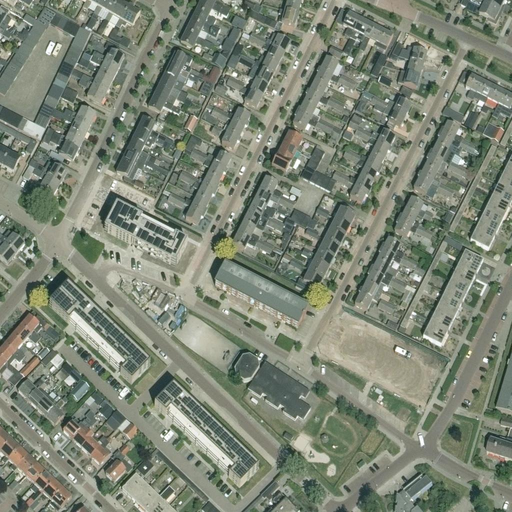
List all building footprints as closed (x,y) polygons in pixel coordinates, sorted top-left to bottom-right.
[(30,4),(23,0),(0,0),(12,8),(16,1),(27,9),(30,4)] [(88,0),(87,3),(85,1),(81,9),(85,11),(89,4),(96,8),(98,9),(103,0),(88,0)] [(103,0),(98,9),(96,8),(92,15),(97,18),(101,10),(107,14),(109,15),(117,0),(116,0),(116,1),(113,0),(103,0)] [(107,14),(103,21),(96,34),(100,37),(108,24),(112,17),(118,20),(120,21),(129,6),(128,6),(127,8),(121,4),(122,2),(118,0),(117,0),(109,15),(107,14)] [(200,0),(200,1),(228,14),(230,10),(222,6),(223,5),(215,2),(215,0),(200,0)] [(500,12),(485,4),(475,0),(463,0),(460,6),(465,9),(468,3),(482,10),(479,16),(489,21),(488,22),(495,26),(500,16),(498,16),(500,12)] [(505,0),(504,0),(486,0),(485,4),(500,12),(505,0)] [(200,1),(195,11),(207,17),(210,11),(225,19),(228,14),(200,1)] [(245,1),(242,7),(251,12),(254,6),(245,1)] [(300,5),(287,1),(283,13),(296,17),(300,5)] [(110,35),(107,40),(118,46),(121,40),(115,37),(118,30),(121,25),(124,27),(125,25),(131,28),(139,14),(132,10),(133,8),(129,6),(128,8),(120,21),(118,20),(114,28),(110,35)] [(43,9),(35,22),(31,28),(30,30),(40,36),(47,25),(53,15),(43,9)] [(195,11),(190,22),(202,28),(217,36),(219,31),(212,27),(215,21),(207,17),(195,11)] [(340,11),(334,23),(342,27),(348,15),(340,11)] [(251,12),(248,19),(249,19),(250,20),(260,25),(263,26),(273,31),(276,25),(266,20),(256,15),(251,12)] [(296,17),(283,13),(279,12),(277,16),(279,16),(277,24),(293,28),(296,17)] [(0,14),(0,30),(10,36),(13,31),(6,27),(10,21),(0,14)] [(53,15),(47,25),(53,29),(59,18),(53,15)] [(342,27),(346,29),(343,37),(349,40),(353,32),(359,21),(348,15),(342,27)] [(25,16),(23,20),(22,22),(31,28),(35,22),(25,16)] [(65,21),(59,18),(53,29),(60,32),(65,21)] [(260,25),(250,20),(247,26),(257,31),(260,25)] [(72,25),(65,21),(60,32),(66,36),(72,25)] [(353,32),(349,40),(355,43),(356,41),(361,43),(364,38),(370,26),(359,21),(353,32)] [(202,28),(190,22),(185,33),(197,39),(203,42),(206,36),(215,40),(217,36),(202,28)] [(72,25),(66,36),(73,39),(78,29),(78,28),(72,25)] [(370,26),(364,38),(361,43),(357,51),(363,53),(369,41),(375,44),(381,32),(370,26)] [(78,29),(73,39),(70,47),(81,52),(89,34),(78,29)] [(10,36),(0,30),(0,36),(8,41),(10,36)] [(30,30),(28,33),(27,35),(37,41),(40,36),(30,30)] [(375,44),(373,47),(384,53),(386,49),(392,38),(381,32),(375,44)] [(24,40),(24,39),(13,33),(11,37),(22,43),(24,40)] [(194,44),(209,52),(212,47),(203,42),(197,39),(185,33),(179,44),(191,50),(194,44)] [(27,35),(24,39),(24,40),(34,46),(37,41),(27,35)] [(237,39),(230,35),(227,41),(234,44),(237,39)] [(254,45),(258,38),(250,35),(247,42),(254,45)] [(265,42),(264,45),(271,49),(283,55),(288,44),(277,38),(272,35),(269,42),(266,41),(265,42)] [(89,41),(100,46),(102,41),(91,36),(89,41)] [(258,38),(254,45),(262,49),(264,45),(265,42),(258,38)] [(24,40),(22,43),(21,45),(30,51),(34,46),(24,40)] [(347,57),(355,43),(349,40),(342,53),(342,54),(347,57)] [(93,53),(90,58),(117,71),(123,59),(116,55),(119,49),(106,43),(103,49),(109,52),(105,60),(93,53)] [(130,44),(125,51),(136,58),(141,51),(130,44)] [(396,44),(391,56),(396,59),(397,59),(403,48),(396,44)] [(30,51),(21,45),(18,50),(27,56),(30,51)] [(223,52),(228,54),(231,49),(223,45),(220,50),(223,52)] [(237,60),(239,56),(243,49),(237,45),(231,57),(237,60)] [(262,49),(261,50),(268,54),(265,60),(277,66),(283,55),(271,49),(264,45),(262,49)] [(81,52),(70,47),(67,53),(78,58),(81,52)] [(342,54),(342,53),(331,48),(327,55),(338,61),(342,54)] [(401,52),(397,59),(403,61),(409,63),(422,67),(426,55),(413,51),(407,49),(406,54),(401,52)] [(27,56),(18,50),(14,56),(24,62),(27,56)] [(354,68),(362,53),(357,51),(350,66),(354,68)] [(204,55),(201,61),(220,70),(228,55),(223,52),(220,58),(214,55),(212,59),(204,55)] [(67,53),(61,64),(73,69),(78,58),(67,53)] [(174,55),(168,66),(197,81),(200,82),(203,77),(187,69),(191,60),(180,54),(178,57),(174,55)] [(90,58),(83,55),(80,60),(100,69),(97,76),(111,83),(117,71),(90,58)] [(14,56),(11,61),(21,67),(24,62),(14,56)] [(243,67),(247,60),(239,56),(237,60),(236,63),(243,67)] [(396,59),(391,56),(388,60),(395,64),(397,59),(396,59)] [(236,63),(237,60),(231,57),(226,67),(232,70),(236,63)] [(254,64),(252,68),(271,77),(277,66),(265,60),(260,58),(257,64),(255,63),(254,64)] [(247,60),(243,67),(251,71),(252,68),(254,64),(247,60)] [(319,71),(331,77),(337,66),(325,60),(319,71)] [(21,67),(11,61),(8,65),(18,72),(21,67)] [(409,63),(406,75),(418,79),(422,67),(409,63)] [(61,64),(56,75),(68,81),(73,69),(61,64)] [(375,64),(369,76),(376,79),(381,68),(375,64)] [(8,65),(5,71),(15,77),(18,72),(8,65)] [(168,66),(163,77),(175,83),(176,82),(183,85),(186,80),(196,85),(197,81),(180,72),(168,66)] [(251,71),(247,79),(254,82),(266,88),(271,77),(252,68),(251,71)] [(325,89),(328,82),(336,86),(338,81),(331,77),(319,71),(317,70),(315,75),(317,76),(313,83),(325,89)] [(15,77),(5,71),(2,76),(12,82),(15,77)] [(400,73),(396,84),(415,90),(418,79),(406,75),(401,73),(400,73)] [(68,81),(56,75),(53,81),(65,86),(68,81)] [(12,82),(2,76),(0,78),(0,81),(8,87),(12,82)] [(82,77),(79,81),(105,94),(111,83),(97,76),(94,83),(82,77)] [(163,77),(158,88),(185,101),(187,96),(180,92),(172,88),(175,83),(163,77)] [(344,88),(347,81),(340,77),(337,84),(344,88)] [(392,82),(380,77),(377,83),(388,89),(392,82)] [(475,95),(481,83),(470,77),(464,89),(469,91),(465,99),(472,102),(475,95)] [(229,78),(225,86),(232,90),(236,82),(229,78)] [(8,87),(0,81),(0,88),(5,92),(8,87)] [(53,81),(51,87),(62,92),(64,89),(65,86),(53,81)] [(105,94),(79,81),(77,87),(89,93),(85,99),(100,106),(105,94)] [(347,81),(344,88),(351,91),(354,84),(347,81)] [(236,82),(232,90),(239,93),(240,93),(241,90),(243,86),(236,82)] [(254,82),(248,93),(260,99),(266,88),(254,82)] [(212,87),(204,83),(201,87),(210,91),(212,87)] [(325,89),(313,83),(308,93),(320,99),(320,98),(323,99),(325,95),(322,94),(325,89)] [(475,95),(473,100),(484,105),(486,100),(492,89),(481,83),(475,95)] [(226,90),(217,85),(213,92),(223,97),(226,90)] [(62,92),(51,87),(48,93),(60,98),(61,95),(62,92)] [(153,98),(152,99),(172,108),(175,101),(182,105),(183,105),(189,108),(191,104),(185,101),(158,88),(153,98)] [(64,89),(62,92),(61,95),(74,101),(76,95),(64,89)] [(492,89),(486,100),(497,106),(503,94),(492,89)] [(239,93),(238,95),(246,98),(243,104),(255,110),(260,99),(248,93),(241,90),(240,93),(239,93)] [(325,106),(327,103),(320,99),(308,93),(306,92),(304,97),(306,98),(302,104),(314,110),(317,104),(324,108),(325,106)] [(363,92),(360,99),(369,103),(374,106),(376,107),(380,100),(373,97),(363,92)] [(60,98),(48,93),(45,98),(57,103),(59,100),(60,98)] [(497,106),(491,117),(496,120),(499,115),(508,120),(511,112),(511,105),(511,103),(511,98),(503,94),(497,106)] [(61,95),(60,98),(59,100),(71,106),(74,101),(61,95)] [(211,95),(208,101),(219,107),(222,100),(211,95)] [(389,102),(388,104),(386,108),(393,112),(404,118),(410,106),(406,104),(409,99),(401,95),(398,100),(399,100),(396,106),(389,102)] [(347,97),(343,106),(350,109),(354,101),(347,97)] [(57,103),(45,98),(42,104),(54,109),(57,103)] [(152,99),(147,109),(159,115),(162,109),(169,113),(170,112),(178,116),(179,112),(172,108),(152,99)] [(328,99),(327,103),(325,106),(332,109),(335,103),(328,99)] [(374,106),(372,110),(382,115),(389,119),(387,123),(385,127),(393,131),(395,127),(399,129),(404,118),(393,112),(386,108),(388,104),(380,100),(376,107),(374,106)] [(343,106),(335,103),(332,109),(340,113),(343,106)] [(54,109),(42,104),(40,109),(52,115),(53,112),(54,109)] [(311,116),(314,110),(302,104),(299,111),(297,110),(295,114),(297,115),(316,125),(317,121),(318,120),(311,116)] [(488,110),(482,107),(479,113),(485,115),(488,110)] [(40,109),(37,115),(49,120),(51,117),(52,115),(40,109)] [(62,116),(88,129),(94,117),(80,110),(77,117),(64,111),(62,116)] [(213,110),(211,114),(209,117),(216,121),(220,114),(213,110)] [(53,112),(52,115),(51,117),(71,127),(68,133),(82,140),(88,129),(62,116),(53,112)] [(247,126),(245,125),(249,118),(237,112),(234,118),(228,116),(227,118),(226,121),(231,123),(243,129),(245,130),(247,126)] [(13,116),(7,113),(2,123),(8,127),(13,116)] [(451,113),(448,119),(460,125),(463,119),(451,113)] [(220,114),(216,121),(223,125),(226,121),(227,118),(220,114)] [(313,130),(314,128),(316,125),(297,115),(295,114),(293,118),(295,119),(291,126),(303,132),(306,126),(313,130)] [(49,120),(37,115),(35,120),(46,126),(49,120)] [(13,116),(8,127),(14,130),(20,120),(13,116)] [(183,130),(190,132),(195,119),(188,116),(183,130)] [(346,128),(346,129),(355,133),(357,129),(361,121),(353,117),(346,128)] [(511,130),(511,119),(499,146),(503,148),(511,130)] [(27,123),(20,120),(14,130),(21,133),(27,123)] [(27,123),(21,133),(38,143),(46,126),(35,120),(32,126),(27,123)] [(142,120),(136,131),(163,145),(165,139),(151,132),(154,126),(142,120)] [(316,125),(339,137),(341,133),(332,128),(317,121),(316,125)] [(231,123),(230,125),(227,123),(225,126),(229,128),(225,134),(237,140),(243,129),(231,123)] [(439,135),(459,145),(461,141),(462,140),(455,137),(458,130),(446,124),(443,131),(441,131),(439,135)] [(0,125),(0,132),(11,138),(6,128),(0,125)] [(328,142),(334,145),(335,145),(339,137),(316,125),(314,128),(328,135),(329,135),(328,137),(330,138),(328,142)] [(213,128),(209,134),(217,138),(220,132),(213,128)] [(47,129),(44,136),(50,139),(77,152),(82,140),(68,133),(65,139),(54,133),(47,129)] [(355,133),(346,129),(345,132),(353,136),(360,139),(364,133),(357,129),(355,133)] [(496,129),(490,140),(497,144),(502,132),(496,129)] [(136,131),(131,142),(143,148),(149,151),(151,146),(152,147),(154,145),(161,148),(163,145),(136,131)] [(372,135),(371,137),(369,140),(388,150),(394,138),(383,132),(379,138),(372,135)] [(369,140),(371,137),(364,133),(360,139),(368,143),(369,140)] [(239,141),(237,140),(225,134),(220,145),(232,151),(235,145),(237,146),(239,141)] [(287,134),(281,146),(295,153),(299,155),(301,149),(298,147),(301,141),(287,134)] [(438,140),(435,147),(447,153),(454,156),(457,158),(461,151),(458,149),(459,145),(439,135),(437,139),(438,140)] [(21,136),(18,142),(28,147),(24,153),(30,157),(36,144),(30,141),(21,136)] [(198,149),(199,148),(201,143),(190,137),(187,143),(198,149)] [(50,139),(48,143),(60,149),(57,156),(63,159),(71,163),(77,152),(50,139)] [(369,140),(368,143),(367,145),(374,148),(371,155),(382,161),(386,154),(387,155),(390,151),(388,150),(369,140)] [(461,141),(459,145),(458,149),(461,151),(465,153),(469,145),(461,141)] [(131,142),(126,153),(138,158),(145,162),(152,166),(152,165),(157,168),(159,164),(154,161),(140,154),(143,148),(131,142)] [(476,149),(469,145),(465,153),(472,156),(476,149)] [(281,146),(275,157),(293,165),(296,160),(292,159),(295,153),(281,146)] [(430,152),(428,157),(429,158),(441,164),(446,166),(448,167),(450,163),(454,156),(447,153),(435,147),(432,153),(430,152)] [(491,147),(447,232),(452,234),(453,233),(456,226),(466,206),(470,198),(495,149),(491,147)] [(314,150),(309,159),(318,164),(323,154),(314,150)] [(190,154),(188,158),(195,162),(199,155),(192,151),(190,154)] [(349,162),(353,155),(346,151),(342,158),(349,162)] [(132,169),(137,171),(140,173),(143,166),(150,170),(152,166),(145,162),(138,158),(126,153),(120,163),(132,169)] [(7,154),(0,166),(0,167),(12,173),(19,160),(7,154)] [(204,162),(223,171),(229,160),(218,154),(215,160),(207,156),(206,158),(204,162)] [(203,165),(204,162),(206,158),(199,155),(195,162),(203,165)] [(356,166),(358,162),(360,158),(353,155),(349,162),(356,166)] [(377,172),(379,173),(381,168),(379,167),(382,161),(371,155),(368,161),(361,157),(360,158),(358,162),(377,172)] [(293,165),(275,157),(270,168),(284,175),(287,168),(291,170),(293,165)] [(424,168),(436,174),(440,177),(446,166),(441,164),(429,158),(428,157),(425,161),(427,162),(424,168)] [(36,166),(34,171),(58,186),(65,174),(58,170),(61,164),(53,160),(50,165),(47,164),(43,170),(36,166)] [(209,171),(206,177),(218,183),(221,176),(223,177),(225,172),(223,171),(204,162),(203,165),(202,167),(209,171)] [(308,162),(305,168),(312,172),(314,172),(317,166),(308,162)] [(363,169),(360,176),(371,182),(375,176),(376,177),(379,173),(377,172),(358,162),(356,166),(363,169)] [(132,169),(120,163),(115,174),(131,182),(137,171),(132,169)] [(448,167),(446,171),(461,178),(463,174),(468,177),(469,175),(468,175),(468,173),(464,171),(465,171),(450,163),(448,167)] [(58,186),(34,171),(28,168),(21,179),(27,182),(31,176),(43,182),(39,189),(52,197),(58,186)] [(312,172),(305,168),(299,178),(307,182),(312,172)] [(432,181),(436,174),(424,168),(420,175),(419,174),(416,179),(418,180),(430,186),(436,189),(438,186),(439,184),(432,181)] [(178,178),(177,180),(184,184),(188,176),(181,172),(178,178)] [(314,172),(312,172),(307,182),(313,186),(318,175),(314,173),(314,172)] [(511,175),(504,172),(497,186),(511,193),(511,175)] [(330,180),(329,181),(331,181),(330,183),(325,192),(328,194),(328,193),(329,194),(335,182),(338,184),(342,176),(334,173),(331,180),(330,180)] [(318,175),(313,186),(319,189),(324,178),(322,177),(318,175)] [(188,176),(184,184),(192,187),(193,184),(196,180),(188,176)] [(345,188),(347,183),(349,180),(342,176),(338,184),(345,188)] [(366,193),(368,194),(370,190),(368,189),(371,182),(360,176),(357,182),(349,179),(349,180),(347,183),(366,193)] [(212,194),(214,195),(216,190),(214,189),(218,183),(206,177),(201,188),(212,194)] [(329,180),(324,178),(319,189),(325,192),(330,183),(331,181),(329,181),(329,182),(328,182),(329,180)] [(264,179),(258,191),(277,201),(280,196),(272,192),(276,185),(264,179)] [(430,186),(418,180),(412,191),(424,197),(427,191),(434,194),(435,192),(436,189),(430,186)] [(133,187),(140,191),(143,186),(135,182),(133,187)] [(366,193),(347,183),(345,188),(344,189),(352,192),(348,198),(360,204),(364,197),(365,198),(368,194),(366,193)] [(198,193),(195,198),(207,204),(210,198),(212,199),(214,195),(212,194),(201,188),(193,184),(192,187),(191,189),(198,193)] [(435,192),(442,196),(445,189),(438,186),(436,189),(435,192)] [(511,199),(511,193),(497,186),(490,200),(508,209),(511,199)] [(453,193),(445,189),(442,196),(449,200),(453,193)] [(122,191),(112,211),(183,247),(193,228),(122,191)] [(258,191),(252,202),(264,208),(267,202),(275,205),(277,201),(258,191)] [(170,195),(166,202),(173,206),(177,198),(170,195)] [(283,207),(286,200),(279,197),(276,204),(283,207)] [(177,198),(173,206),(181,209),(182,206),(184,202),(177,198)] [(207,204),(195,198),(192,204),(185,201),(184,202),(182,206),(190,209),(201,215),(203,216),(205,212),(203,211),(207,204)] [(293,204),(286,200),(283,207),(290,211),(293,204)] [(416,217),(421,220),(424,215),(419,212),(422,206),(410,200),(405,211),(414,216),(416,217)] [(508,209),(490,200),(483,214),(501,223),(508,209)] [(252,202),(247,213),(259,219),(266,222),(265,225),(272,229),(275,222),(271,220),(275,213),(269,210),(264,208),(252,202)] [(317,208),(314,214),(315,215),(320,217),(323,211),(317,208)] [(201,215),(190,209),(184,221),(195,227),(199,219),(201,220),(203,216),(201,215)] [(333,220),(348,228),(353,217),(339,210),(333,220)] [(299,214),(294,212),(293,211),(288,222),(293,225),(299,214)] [(323,211),(320,217),(325,220),(328,214),(323,211)] [(416,231),(418,227),(418,225),(413,223),(416,217),(414,216),(405,211),(401,218),(399,217),(397,221),(399,222),(416,231)] [(259,219),(247,213),(241,224),(253,230),(260,234),(265,225),(266,222),(259,219)] [(424,215),(421,220),(428,224),(432,217),(425,213),(424,215)] [(299,214),(293,225),(298,227),(304,217),(299,214)] [(501,223),(483,214),(476,228),(494,237),(501,223)] [(304,217),(298,227),(304,230),(309,220),(304,217)] [(333,220),(328,231),(342,238),(348,228),(333,220)] [(404,239),(408,233),(413,236),(414,234),(416,231),(399,222),(397,221),(395,226),(397,227),(393,233),(404,239)] [(275,222),(272,229),(279,233),(282,226),(275,222)] [(253,230),(241,224),(235,235),(254,245),(257,240),(250,236),(253,230)] [(418,227),(416,231),(414,234),(421,238),(425,231),(418,227)] [(494,237),(476,228),(469,242),(487,251),(494,237)] [(307,229),(304,235),(309,238),(312,232),(307,229)] [(342,238),(328,231),(323,241),(337,248),(342,238)] [(432,234),(425,231),(421,238),(428,242),(430,238),(432,234)] [(312,232),(309,238),(315,241),(318,235),(312,232)] [(7,233),(2,239),(0,236),(0,244),(15,257),(23,247),(7,233)] [(254,245),(235,235),(230,246),(242,252),(245,246),(252,250),(254,245)] [(411,304),(399,328),(403,330),(423,292),(427,294),(430,288),(426,286),(446,246),(458,252),(461,247),(461,246),(444,238),(442,243),(411,304)] [(381,252),(393,258),(400,261),(402,257),(403,256),(396,252),(399,246),(387,240),(384,247),(382,247),(380,251),(381,252)] [(271,248),(256,241),(253,248),(268,255),(271,248)] [(323,241),(317,251),(332,259),(337,248),(323,241)] [(15,257),(0,244),(0,261),(6,267),(15,257)] [(315,257),(308,254),(309,253),(303,250),(300,256),(306,259),(306,258),(312,262),(327,269),(332,259),(317,251),(315,257)] [(376,263),(388,269),(391,263),(398,266),(399,265),(400,261),(393,258),(381,252),(380,251),(377,255),(379,256),(376,263)] [(464,253),(457,268),(475,276),(482,262),(464,253)] [(410,261),(402,257),(400,261),(399,265),(406,268),(410,261)] [(310,302),(217,260),(206,286),(299,327),(310,302)] [(291,260),(288,266),(294,269),(297,263),(291,260)] [(417,265),(410,261),(406,268),(413,272),(415,269),(417,265)] [(312,262),(307,272),(321,279),(327,269),(312,262)] [(297,263),(294,269),(299,272),(302,265),(297,263)] [(371,268),(368,273),(370,274),(389,283),(391,279),(393,280),(397,273),(388,269),(376,263),(372,269),(371,268)] [(457,268),(450,282),(468,291),(475,276),(457,268)] [(307,272),(302,282),(298,280),(294,288),(306,295),(310,287),(316,290),(321,279),(307,272)] [(368,278),(364,285),(381,293),(376,290),(379,285),(387,288),(387,287),(389,283),(370,274),(368,273),(366,277),(368,278)] [(393,280),(391,279),(389,283),(387,287),(395,290),(398,283),(393,280)] [(450,282),(443,296),(461,305),(468,291),(450,282)] [(406,286),(398,283),(395,290),(402,294),(404,291),(406,286)] [(381,293),(364,285),(359,296),(371,302),(376,304),(381,293)] [(54,305),(50,309),(67,325),(72,320),(124,370),(119,375),(130,385),(146,368),(142,364),(145,362),(116,334),(69,289),(65,293),(62,291),(52,302),(54,305)] [(408,294),(404,304),(407,305),(412,296),(408,294)] [(359,296),(353,307),(365,313),(371,302),(359,296)] [(443,296),(436,310),(454,319),(461,305),(443,296)] [(383,312),(387,305),(379,301),(376,308),(383,312)] [(393,308),(387,305),(383,312),(390,315),(393,308)] [(309,321),(313,312),(308,310),(304,318),(309,321)] [(454,319),(436,310),(429,324),(447,333),(454,319)] [(355,311),(345,330),(429,374),(439,354),(355,311)] [(27,318),(19,327),(37,342),(40,339),(35,335),(40,330),(43,333),(47,328),(37,319),(33,323),(27,318)] [(447,333),(429,324),(422,339),(440,347),(447,333)] [(19,327),(11,336),(21,345),(26,340),(34,346),(37,342),(19,327)] [(21,345),(11,336),(3,346),(21,361),(24,358),(17,351),(21,345)] [(3,346),(0,349),(0,358),(5,364),(9,367),(14,361),(18,364),(21,361),(3,346)] [(36,357),(40,361),(48,353),(44,349),(36,357)] [(45,368),(56,356),(51,351),(40,363),(45,368)] [(248,382),(258,368),(256,362),(248,357),(241,358),(233,371),(234,378),(243,383),(248,382)] [(5,364),(0,358),(0,376),(1,377),(6,371),(13,376),(7,383),(13,388),(22,378),(9,367),(5,364)] [(34,359),(26,366),(31,370),(39,363),(34,359)] [(61,370),(54,378),(58,382),(54,386),(56,388),(60,384),(73,371),(66,364),(61,370)] [(250,381),(251,382),(246,391),(294,421),(296,418),(302,422),(310,409),(297,401),(300,397),(304,400),(308,393),(264,364),(259,371),(258,370),(258,369),(258,368),(248,382),(250,382),(250,381)] [(31,370),(26,366),(19,375),(23,379),(31,370)] [(73,371),(68,376),(73,381),(78,376),(73,371)] [(26,402),(43,384),(40,381),(32,389),(26,384),(17,394),(26,402)] [(88,389),(81,382),(69,395),(76,402),(88,389)] [(511,385),(504,383),(500,397),(511,400),(511,385)] [(26,402),(35,411),(44,401),(48,397),(42,392),(47,387),(43,384),(26,402)] [(169,390),(153,407),(164,418),(165,417),(169,413),(191,434),(232,473),(228,478),(227,478),(238,489),(254,472),(250,468),(253,465),(176,392),(173,394),(169,390)] [(95,391),(72,412),(79,420),(93,407),(94,408),(103,400),(95,391)] [(35,411),(44,419),(61,401),(58,398),(53,403),(48,397),(44,401),(35,411)] [(511,400),(500,397),(496,412),(511,416),(511,400)] [(61,401),(44,419),(53,428),(62,418),(56,413),(65,404),(61,401)] [(107,404),(102,409),(106,412),(110,416),(111,417),(116,411),(115,410),(108,404),(107,403),(107,404)] [(96,412),(93,417),(99,421),(102,416),(96,412)] [(121,417),(116,412),(109,420),(118,428),(125,420),(121,417)] [(144,412),(138,415),(142,422),(148,418),(144,412)] [(74,420),(72,423),(71,423),(62,433),(71,442),(88,425),(84,422),(80,426),(74,420)] [(511,422),(501,420),(499,427),(511,430),(511,422)] [(130,426),(125,421),(111,435),(113,437),(118,432),(128,442),(137,432),(130,426)] [(88,425),(71,442),(80,450),(89,440),(92,437),(87,432),(91,427),(90,427),(88,425)] [(1,433),(0,434),(0,452),(10,442),(1,433)] [(282,438),(289,443),(292,438),(285,433),(282,438)] [(89,440),(80,450),(89,459),(105,442),(102,439),(98,442),(92,437),(89,440)] [(511,441),(506,440),(500,439),(498,443),(491,441),(486,455),(511,463),(511,461),(511,441)] [(10,442),(0,452),(0,454),(4,459),(1,462),(4,465),(7,462),(18,450),(10,442)] [(105,442),(89,459),(98,468),(111,455),(105,449),(108,445),(108,444),(105,442)] [(111,460),(116,465),(105,476),(113,484),(124,473),(127,475),(131,470),(122,461),(124,459),(123,458),(129,452),(123,447),(117,453),(117,454),(111,460)] [(7,462),(12,466),(9,469),(13,473),(16,470),(27,458),(18,450),(7,462)] [(158,453),(154,456),(156,458),(161,463),(166,468),(170,464),(158,453)] [(27,458),(16,470),(24,478),(36,466),(27,458)] [(146,461),(135,471),(143,478),(153,468),(146,461)] [(181,475),(170,464),(166,468),(177,478),(181,475)] [(36,466),(24,478),(33,486),(44,474),(36,466)] [(42,495),(53,483),(44,474),(33,486),(42,495)] [(181,475),(177,478),(178,479),(173,483),(179,489),(184,484),(189,489),(192,486),(181,475)] [(420,476),(402,491),(410,501),(430,485),(425,478),(423,480),(420,476)] [(133,503),(146,489),(135,477),(121,491),(133,503)] [(14,482),(7,489),(11,493),(17,485),(14,482)] [(62,491),(53,483),(42,495),(50,503),(62,491)] [(273,483),(270,486),(259,497),(263,501),(264,499),(268,502),(272,499),(269,497),(278,488),(273,483)] [(17,485),(11,493),(14,496),(21,489),(17,485)] [(208,501),(192,486),(189,489),(204,504),(208,501)] [(168,488),(157,499),(144,511),(167,511),(169,510),(163,505),(174,494),(168,488)] [(144,511),(157,499),(146,489),(133,503),(142,511),(144,511)] [(48,505),(54,511),(58,511),(71,499),(62,491),(50,503),(48,505)] [(410,501),(402,491),(404,494),(399,498),(397,495),(395,495),(393,511),(419,511),(416,507),(413,509),(408,502),(410,501)] [(295,511),(284,501),(279,495),(271,503),(277,508),(273,511),(295,511)] [(259,497),(249,507),(252,511),(263,501),(259,497)] [(31,498),(24,505),(28,509),(35,502),(31,498)] [(31,511),(38,505),(35,502),(28,509),(31,511)]
